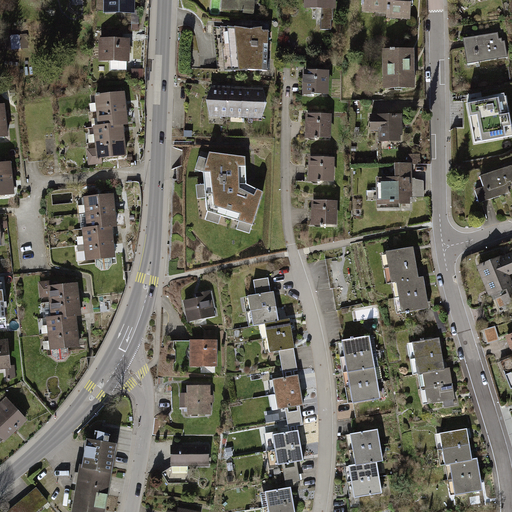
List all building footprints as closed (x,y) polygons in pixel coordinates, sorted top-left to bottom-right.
[(106,0),(106,3),(105,3),(105,5),(106,5),(106,11),(132,11),(132,0),(106,0)] [(231,0),(231,9),(244,10),(244,12),(252,13),(252,0),(231,0)] [(306,0),(306,8),(323,8),(323,16),(321,16),(321,19),(322,19),(322,29),(331,29),(331,20),(332,20),(333,8),(334,8),(333,0),(306,0)] [(363,0),(363,1),(362,1),(362,5),(363,5),(363,11),(375,11),(375,7),(387,7),(387,17),(399,18),(400,14),(409,14),(410,0),(363,0)] [(234,69),(236,29),(219,29),(218,68),(234,69)] [(250,70),(252,30),(236,29),(234,69),(250,70)] [(267,71),(268,31),(252,30),(250,70),(267,71)] [(122,31),(102,31),(102,41),(101,59),(111,59),(111,70),(127,70),(127,41),(122,41),(122,31)] [(498,33),(463,39),(467,64),(507,57),(504,41),(499,42),(498,33)] [(27,42),(27,35),(4,37),(5,45),(10,44),(10,49),(23,48),(22,43),(27,42)] [(390,50),(385,50),(385,63),(389,62),(389,76),(385,76),(385,88),(413,87),(412,50),(395,50),(395,49),(390,49),(390,50)] [(327,71),(305,71),(305,87),(312,87),(312,94),(326,94),(327,71)] [(222,91),(212,91),(209,100),(211,112),(218,112),(221,114),(228,114),(229,90),(222,89),(222,91)] [(245,91),(229,90),(228,114),(244,115),(245,91)] [(252,91),(245,91),(244,115),(251,115),(254,113),(261,113),(265,103),(262,93),(252,93),(252,91)] [(96,95),(98,111),(125,108),(123,93),(96,95)] [(511,130),(506,97),(467,104),(475,143),(511,136),(511,130)] [(98,111),(100,126),(122,124),(127,123),(125,108),(98,111)] [(330,115),(308,114),(308,130),(315,131),(315,137),(329,137),(330,115)] [(401,115),(371,116),(371,130),(378,130),(378,131),(380,131),(380,140),(399,140),(399,123),(401,123),(401,115)] [(95,127),(96,142),(124,139),(122,124),(100,126),(95,127)] [(101,162),(100,158),(125,155),(124,139),(96,142),(97,150),(88,151),(90,163),(101,162)] [(203,172),(207,211),(252,225),(263,192),(246,184),(245,157),(209,153),(203,172)] [(333,158),(311,158),(311,174),(318,174),(318,180),(332,181),(333,158)] [(10,163),(0,163),(0,179),(12,178),(10,163)] [(396,178),(379,179),(379,190),(380,190),(380,203),(409,203),(408,194),(411,194),(411,164),(396,165),(396,178)] [(511,167),(511,166),(484,175),(487,186),(475,190),(479,202),(510,192),(507,184),(511,181),(511,167)] [(12,178),(0,179),(0,195),(13,194),(12,178)] [(85,197),(87,213),(114,210),(112,195),(85,197)] [(336,202),(314,201),(314,217),(321,217),(321,224),(335,224),(336,202)] [(87,213),(89,229),(111,226),(116,225),(114,210),(87,213)] [(84,229),(85,245),(113,242),(111,226),(89,229),(84,229)] [(85,245),(87,260),(96,259),(97,267),(101,271),(108,270),(112,264),(111,258),(114,258),(113,242),(85,245)] [(386,252),(389,268),(416,263),(413,247),(386,252)] [(500,257),(481,265),(493,294),(500,291),(505,305),(511,301),(511,284),(511,285),(506,274),(511,271),(511,254),(501,259),(500,257)] [(418,278),(416,263),(389,268),(392,283),(397,282),(418,278)] [(423,277),(418,278),(397,282),(399,297),(426,293),(423,277)] [(253,280),(255,288),(270,285),(268,278),(253,280)] [(50,295),(51,302),(78,299),(77,284),(51,287),(51,283),(40,284),(41,296),(50,295)] [(251,311),(276,307),(277,307),(274,291),(271,292),(270,285),(255,288),(256,294),(248,296),(251,311)] [(198,298),(185,301),(189,321),(214,315),(209,292),(197,294),(198,298)] [(426,293),(399,297),(402,313),(429,308),(426,293)] [(51,302),(53,317),(75,315),(80,315),(78,299),(51,302)] [(265,323),(278,321),(276,307),(251,311),(253,325),(265,323)] [(439,309),(434,311),(437,322),(443,322),(439,309)] [(48,318),(50,334),(77,330),(75,315),(53,317),(48,318)] [(265,323),(267,337),(292,333),(290,319),(278,321),(265,323)] [(443,322),(437,322),(440,333),(446,331),(443,322)] [(488,341),(499,340),(498,329),(486,331),(488,341)] [(51,349),(52,349),(52,356),(57,360),(64,359),(69,354),(68,347),(78,346),(77,330),(50,334),(51,349)] [(205,341),(191,341),(191,348),(194,351),(194,356),(191,358),(191,366),(216,366),(215,341),(216,341),(216,331),(205,331),(205,341)] [(280,358),(295,355),(292,333),(267,337),(270,352),(279,351),(280,358)] [(511,335),(508,337),(511,346),(511,356),(500,361),(503,368),(511,364),(511,335)] [(351,339),(342,341),(345,356),(372,352),(369,336),(354,339),(353,337),(351,337),(351,339)] [(413,342),(415,358),(442,354),(439,338),(413,342)] [(0,366),(5,367),(9,366),(7,341),(0,341),(0,366)] [(372,352),(345,356),(348,372),(375,367),(372,352)] [(445,369),(442,354),(415,358),(418,374),(423,373),(445,369)] [(298,370),(295,355),(280,358),(283,373),(298,370)] [(511,364),(503,368),(505,375),(511,372),(511,364)] [(14,366),(9,366),(5,367),(7,381),(15,377),(14,366)] [(375,367),(348,372),(350,387),(377,382),(375,367)] [(450,368),(445,369),(423,373),(425,388),(452,383),(450,368)] [(276,394),(301,390),(298,375),(273,379),(276,394)] [(377,382),(350,387),(353,403),(381,398),(378,382),(377,382)] [(452,383),(425,388),(428,403),(444,401),(445,406),(454,404),(453,399),(455,399),(452,383)] [(209,386),(188,386),(188,394),(181,394),(181,406),(189,406),(189,414),(209,413),(209,386)] [(273,410),(303,405),(301,390),(276,394),(271,395),(273,410)] [(9,402),(0,411),(0,442),(25,419),(9,402)] [(288,427),(303,425),(301,410),(286,413),(288,427)] [(378,429),(351,434),(353,449),(380,445),(378,429)] [(440,433),(443,449),(469,444),(467,429),(440,433)] [(89,440),(84,466),(110,470),(114,444),(104,442),(105,440),(108,441),(109,436),(108,436),(108,434),(95,430),(94,440),(89,440)] [(298,431),(273,435),(276,449),(301,445),(298,431)] [(472,460),(469,444),(443,449),(445,464),(450,463),(472,460)] [(301,445),(276,449),(278,464),(303,460),(301,445)] [(380,445),(353,449),(356,465),(376,461),(383,460),(380,445)] [(208,446),(171,447),(172,466),(172,472),(188,472),(188,464),(208,464),(208,446)] [(477,459),(472,460),(450,463),(453,479),(479,474),(477,459)] [(379,477),(376,461),(356,465),(349,466),(352,481),(379,477)] [(103,511),(110,470),(84,466),(82,466),(74,511),(103,511)] [(283,468),(285,483),(300,481),(298,466),(283,468)] [(479,474),(453,479),(456,494),(482,490),(479,474)] [(379,477),(352,481),(355,497),(382,492),(379,477)] [(264,507),(268,506),(293,502),(291,487),(261,492),(264,507)] [(37,489),(26,498),(37,510),(48,501),(37,489)] [(26,498),(9,511),(34,511),(37,510),(26,498)] [(269,511),(294,511),(293,502),(268,506),(269,511)]
